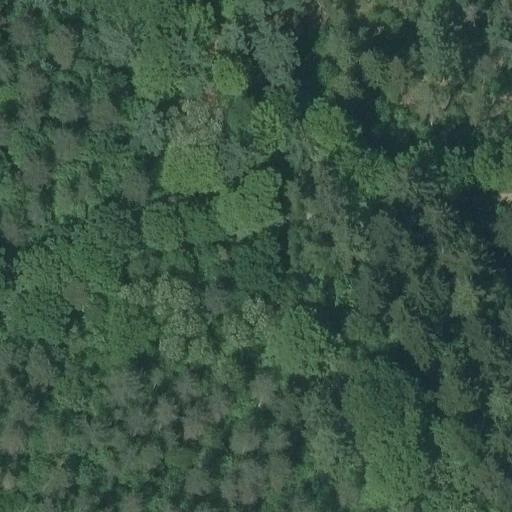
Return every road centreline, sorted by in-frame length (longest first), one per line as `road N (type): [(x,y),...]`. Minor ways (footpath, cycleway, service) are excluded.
road 1 (track): [(122,0),(306,340),(431,511)]
road 2 (track): [(0,312),(408,204),(511,191)]
